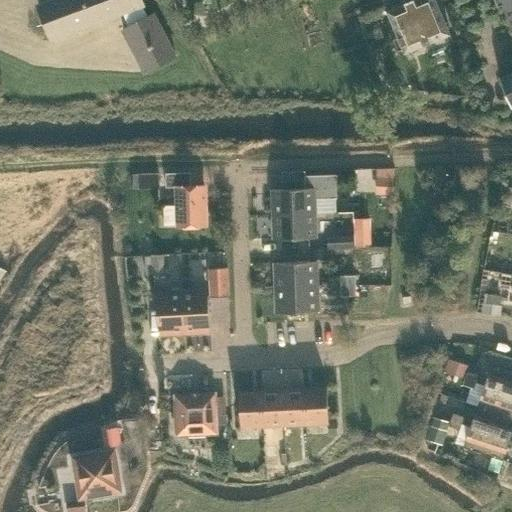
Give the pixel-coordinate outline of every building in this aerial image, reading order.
[(147,17),(141,5),(143,4),(142,1),(141,0),(52,0),(38,5),(39,8),(40,8),(50,35),(50,36),(51,38),(125,11),(130,26),(123,30),(145,72),(175,57),(153,14),(147,17)] [(358,0),(361,7),(368,22),(386,14),(380,0),(358,0)] [(409,0),(405,2),(405,4),(387,11),(405,52),(450,34),(435,0),(409,0)] [(511,0),(495,0),(498,6),(503,4),(511,25),(511,72),(500,78),(511,107),(511,106),(511,0)] [(401,88),(397,75),(387,79),(392,91),(401,88)] [(395,168),(377,168),(376,194),(394,194),(395,168)] [(164,226),(178,225),(178,226),(205,225),(204,185),(191,185),(190,172),(166,173),(166,187),(177,186),(178,205),(164,206),(164,226)] [(159,173),(132,174),(133,189),(160,188),(159,173)] [(336,174),(305,175),(306,188),(273,189),(274,214),(314,212),(314,198),(337,197),(336,174)] [(274,214),(275,239),(315,238),(314,212),(274,214)] [(354,212),(338,212),(339,222),(354,222),(354,212)] [(371,218),(355,219),(356,247),(372,246),(371,218)] [(327,237),(327,250),(356,249),(355,236),(327,237)] [(390,248),(367,249),(367,265),(391,264),(390,248)] [(163,254),(150,255),(151,275),(164,275),(163,254)] [(179,254),(168,254),(169,267),(179,266),(179,254)] [(317,285),(316,261),(276,262),(277,287),(317,285)] [(228,296),(227,267),(213,268),(214,296),(228,296)] [(341,285),(356,284),(356,275),(340,275),(341,285)] [(341,295),(344,295),(356,295),(356,284),(341,285),(341,295)] [(277,287),(277,312),(317,311),(317,285),(277,287)] [(206,289),(182,290),(184,333),(209,332),(206,289)] [(159,334),(184,333),(182,290),(157,292),(159,334)] [(511,370),(503,368),(506,357),(495,353),(492,364),(485,385),(511,393),(511,370)] [(464,378),(468,365),(449,358),(444,371),(464,378)] [(465,379),(477,382),(479,375),(467,372),(465,379)] [(463,384),(475,388),(477,382),(465,379),(463,384)] [(511,393),(485,385),(478,405),(511,416),(511,393)] [(328,421),(327,387),(304,388),(306,424),(328,423),(328,421)] [(283,390),(285,425),(306,424),(304,388),(283,390)] [(261,391),(263,427),(285,425),(283,390),(261,391)] [(261,391),(239,392),(241,428),(263,427),(261,391)] [(177,435),(217,433),(215,393),(175,395),(177,435)] [(511,416),(478,405),(471,426),(510,439),(511,434),(511,416)] [(451,419),(463,423),(465,417),(453,413),(451,419)] [(228,414),(219,414),(220,425),(229,425),(228,414)] [(444,436),(449,422),(434,417),(429,431),(444,436)] [(461,429),(463,423),(451,419),(449,425),(461,429)] [(337,421),(328,421),(328,423),(329,434),(338,434),(337,421)] [(464,447),(503,460),(510,439),(471,426),(464,447)] [(295,433),(287,433),(288,455),(296,455),(295,433)] [(266,464),(276,464),(275,445),(265,446),(266,464)] [(74,458),(81,497),(120,490),(113,451),(74,458)]
